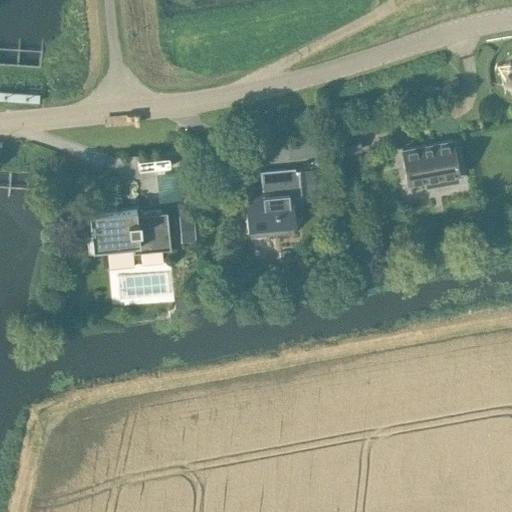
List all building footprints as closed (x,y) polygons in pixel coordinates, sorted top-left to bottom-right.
[(0,99),(15,101),(35,102),(36,93),(23,92),(16,92),(0,90),(0,99)] [(335,153),(359,149),(356,128),(331,133),(335,153)] [(442,183),(441,176),(457,173),(451,139),(400,148),(407,182),(424,179),(425,186),(442,183)] [(292,234),(292,229),(294,229),(291,197),(300,196),(298,167),(258,170),(260,190),(243,191),(246,232),(280,230),(281,235),(292,234)] [(317,168),(303,170),(305,191),(319,190),(317,168)] [(135,212),(135,207),(88,212),(90,233),(85,234),(87,253),(106,251),(106,247),(131,244),(132,251),(170,248),(166,209),(135,212)] [(178,214),(180,241),(194,240),(192,213),(178,214)] [(195,296),(173,297),(174,315),(196,314),(195,296)]
